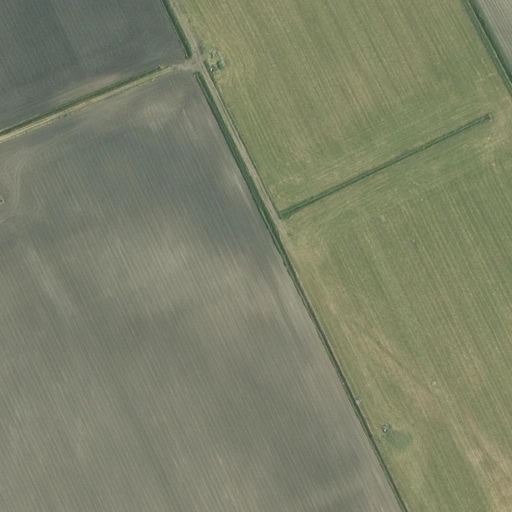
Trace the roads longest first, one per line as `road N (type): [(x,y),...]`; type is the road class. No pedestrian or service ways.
road 1 (track): [(0,142),(194,66),(170,0)]
road 2 (track): [(197,58),(276,219)]
